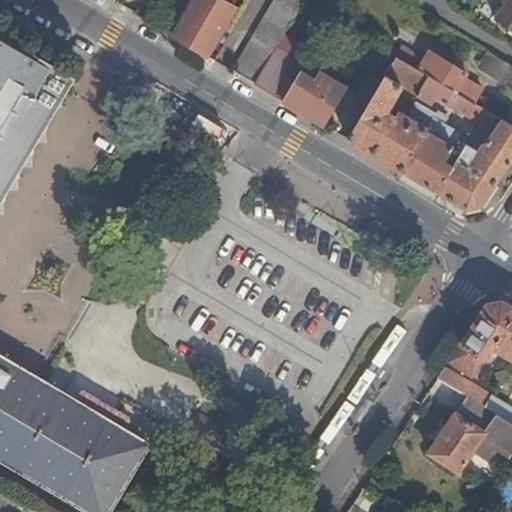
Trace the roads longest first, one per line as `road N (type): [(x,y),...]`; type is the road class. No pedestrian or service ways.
road 1 (secondary): [(48,0),(483,253)]
road 2 (tertiary): [(311,511),(483,253)]
